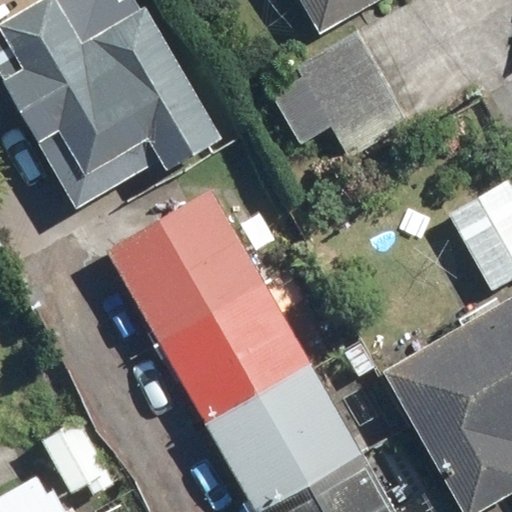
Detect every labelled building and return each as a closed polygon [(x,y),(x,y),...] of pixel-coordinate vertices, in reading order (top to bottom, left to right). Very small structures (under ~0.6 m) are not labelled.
[(42,0),(0,25),(0,72),(78,205),(160,157),(167,171),(227,136),(149,4),(142,8),(137,0),(42,0)] [(300,0),(319,30),(371,0),(300,0)] [(298,73),(269,89),(299,141),(328,124),(347,156),(409,120),(355,27),(292,64),(298,73)] [(511,185),(507,177),(446,213),(491,289),(511,276),(511,185)] [(262,511),(401,511),(209,186),(105,247),(262,511)] [(511,295),(383,369),(465,511),(474,511),(511,490),(511,295)] [(73,416),(41,434),(72,490),(104,472),(73,416)] [(0,511),(61,511),(38,472),(0,494),(0,511)]
